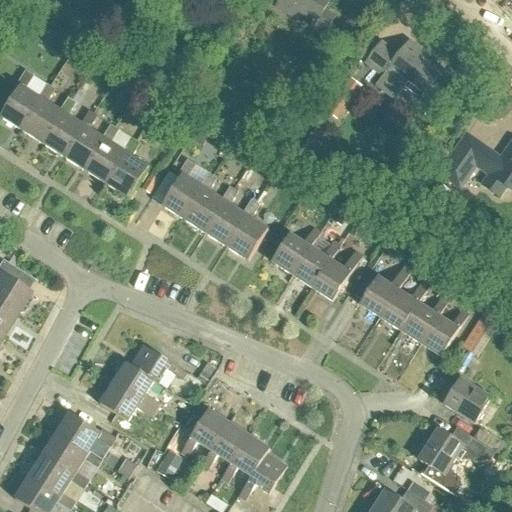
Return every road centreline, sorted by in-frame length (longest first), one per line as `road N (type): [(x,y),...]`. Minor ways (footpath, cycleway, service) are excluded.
road 1 (residential): [(322,511),(350,417),(329,380),(84,284)]
road 2 (unclassified): [(0,446),(84,284)]
